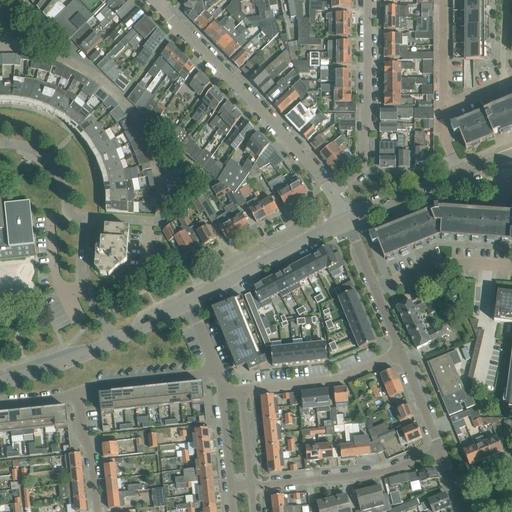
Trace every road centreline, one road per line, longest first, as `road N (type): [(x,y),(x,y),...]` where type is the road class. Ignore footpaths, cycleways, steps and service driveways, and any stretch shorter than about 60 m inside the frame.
road 1 (residential): [(330,193),(159,6)]
road 2 (residential): [(330,193),(363,165),(367,0)]
road 3 (residential): [(440,450),(384,472),(251,486)]
road 4 (residential): [(82,67),(122,99),(144,131),(161,212),(147,221)]
road 5 (residential): [(241,389),(329,380),(401,352)]
road 6 (residential): [(77,392),(217,371)]
road 7 (residential): [(112,341),(80,276),(84,218)]
road 8 (residential): [(84,218),(67,211),(47,160),(0,143)]
road 9 (residential): [(487,265),(489,332),(478,387)]
road 10 (unclassified): [(346,220),(460,174)]
road 11 (residential): [(77,392),(96,511)]
